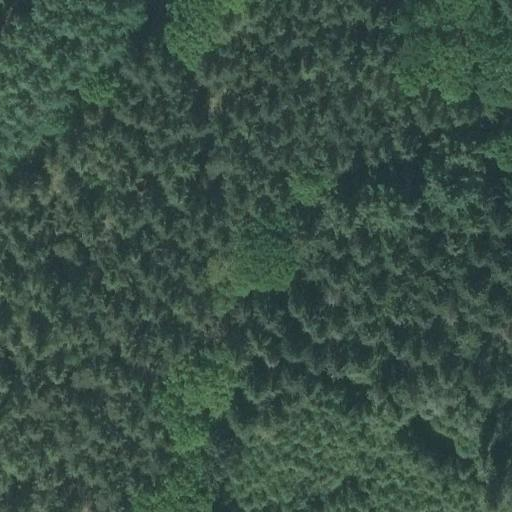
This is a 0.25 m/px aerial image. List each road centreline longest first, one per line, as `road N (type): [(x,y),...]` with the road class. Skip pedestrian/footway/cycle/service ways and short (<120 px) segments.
road 1 (track): [(291,187),(247,230),(210,303),(165,511)]
road 2 (track): [(291,187),(453,129),(511,263)]
road 3 (track): [(149,0),(291,187)]
